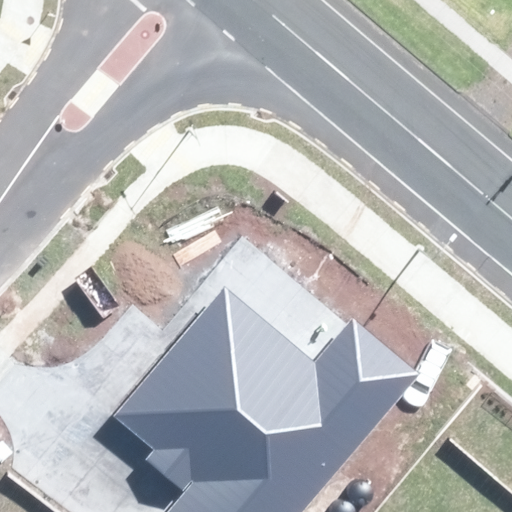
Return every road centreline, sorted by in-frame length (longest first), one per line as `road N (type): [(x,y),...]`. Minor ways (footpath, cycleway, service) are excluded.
road 1 (tertiary): [(511,217),(253,0)]
road 2 (residential): [(0,204),(174,0)]
